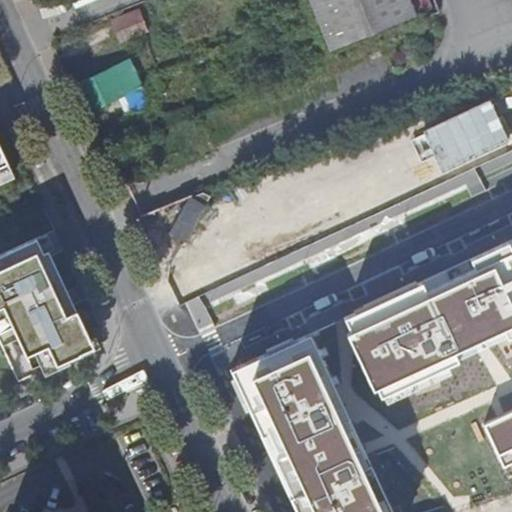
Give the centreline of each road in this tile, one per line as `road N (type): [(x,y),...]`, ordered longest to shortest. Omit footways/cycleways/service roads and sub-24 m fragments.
road 1 (unknown): [(84,201),(484,44)]
road 2 (residential): [(161,364),(511,201)]
road 3 (residential): [(161,364),(0,17)]
road 4 (residential): [(0,439),(161,364)]
road 5 (residential): [(230,511),(161,364)]
